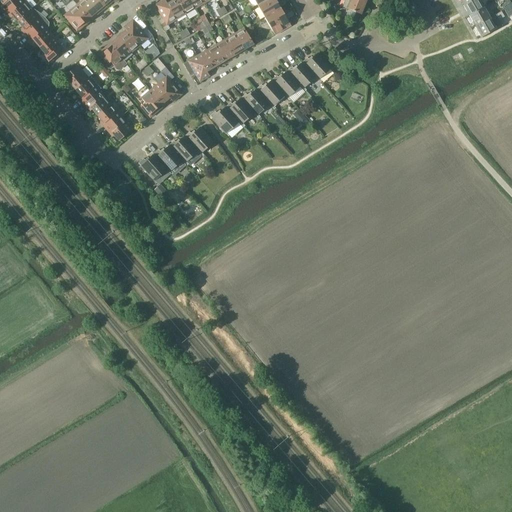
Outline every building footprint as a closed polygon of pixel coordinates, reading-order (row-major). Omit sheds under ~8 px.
[(5,11),(17,0),(0,0),(3,4),(1,6),(5,11)] [(18,22),(31,10),(33,9),(24,0),(17,0),(5,11),(9,16),(11,14),(18,22)] [(99,14),(86,0),(82,0),(77,5),(90,21),(99,14)] [(107,7),(100,0),(86,0),(99,14),(107,7)] [(163,0),(155,5),(163,19),(158,21),(165,32),(170,29),(168,25),(176,20),(167,4),(164,0),(163,0)] [(173,0),(167,4),(176,20),(186,14),(177,0),(173,0)] [(177,0),(186,14),(195,9),(189,0),(177,0)] [(189,0),(195,9),(204,4),(202,0),(189,0)] [(268,0),(258,6),(265,18),(281,8),(277,2),(279,0),(268,0)] [(360,15),(366,2),(361,0),(344,0),(342,7),(360,15)] [(474,0),(464,6),(469,16),(484,8),(479,0),(474,0)] [(511,5),(510,2),(502,6),(504,10),(508,8),(511,6),(511,5)] [(68,21),(77,32),(90,21),(77,5),(66,14),(65,18),(68,21)] [(281,8),(265,18),(275,35),(291,26),(281,8)] [(469,16),(475,27),(490,19),(484,8),(469,16)] [(27,36),(46,20),(45,18),(41,14),(34,9),(32,11),(31,10),(18,22),(24,30),(23,31),(27,36)] [(490,19),(475,27),(482,38),(501,27),(495,16),(490,19)] [(33,40),(39,47),(53,36),(47,29),(48,27),(49,23),(46,20),(27,36),(31,41),(33,40)] [(124,28),(140,46),(148,39),(133,20),(124,28)] [(132,53),(140,46),(124,28),(126,30),(118,37),(132,53)] [(244,28),(235,34),(244,50),(254,44),(244,28)] [(235,34),(225,39),(235,55),(244,50),(235,34)] [(64,49),(53,36),(39,47),(46,55),(44,57),(49,62),(64,49)] [(123,60),(132,53),(118,37),(110,44),(123,60)] [(225,39),(216,45),(225,61),(235,55),(225,39)] [(127,64),(123,60),(110,44),(97,55),(106,66),(108,69),(111,69),(114,66),(117,70),(120,70),(127,64)] [(216,45),(207,50),(216,66),(225,61),(216,45)] [(207,50),(197,56),(209,76),(210,76),(207,72),(216,66),(207,50)] [(302,62),(302,63),(303,63),(316,77),(315,77),(320,83),(322,81),(319,79),(331,68),(318,53),(310,61),(307,58),(302,62)] [(209,76),(197,56),(183,64),(190,75),(194,72),(200,82),(209,76)] [(158,59),(153,63),(161,72),(165,68),(158,59)] [(303,63),(302,63),(295,70),(292,67),(287,71),(287,72),(300,86),(305,92),(307,90),(304,87),(315,77),(316,77),(303,63)] [(75,90),(89,78),(78,65),(62,78),(67,83),(69,82),(75,90)] [(287,72),(279,79),(276,76),(271,80),(272,81),(272,80),(285,95),(289,101),(291,99),(289,96),(300,86),(287,72)] [(158,84),(173,102),(182,95),(166,76),(158,84)] [(84,104),(100,91),(89,78),(75,90),(82,98),(80,99),(84,104)] [(272,80),(272,81),(264,88),(261,85),(256,89),(256,90),(257,89),(270,104),(269,104),(274,110),(276,108),(273,105),(285,95),(272,80)] [(173,102),(158,84),(150,91),(163,107),(171,100),(173,102)] [(257,89),(256,90),(248,97),(246,94),(241,98),(241,99),(241,98),(254,113),(259,119),(260,117),(258,114),(269,104),(270,104),(257,89)] [(97,115),(111,104),(100,91),(84,104),(89,109),(90,107),(97,115)] [(163,107),(150,91),(141,98),(145,103),(141,107),(150,118),(163,107)] [(241,98),(241,99),(233,106),(230,103),(225,107),(226,108),(226,107),(239,122),(243,127),(245,126),(243,123),(254,113),(241,98)] [(106,130),(121,117),(111,104),(97,115),(104,123),(102,125),(106,130)] [(226,107),(226,108),(218,115),(215,112),(210,116),(228,136),(230,135),(227,132),(239,122),(226,107)] [(307,121),(303,116),(298,120),(303,125),(307,121)] [(133,130),(121,117),(106,130),(110,134),(112,133),(119,141),(133,130)] [(184,136),(185,137),(198,151),(203,157),(204,155),(202,153),(214,142),(200,127),(192,135),(189,132),(184,136)] [(183,160),(182,160),(187,166),(189,164),(186,161),(198,151),(185,137),(177,144),(174,141),(169,145),(169,146),(170,145),(183,160)] [(167,169),(172,175),(173,173),(171,170),(182,160),(183,160),(170,145),(169,146),(161,153),(159,150),(154,154),(154,155),(154,154),(167,169)] [(154,154),(154,155),(146,162),(143,159),(138,163),(156,184),(158,182),(156,179),(167,169),(154,154)] [(107,174),(106,175),(100,179),(106,186),(112,180),(107,174)] [(161,186),(155,191),(164,201),(170,197),(161,186)]
